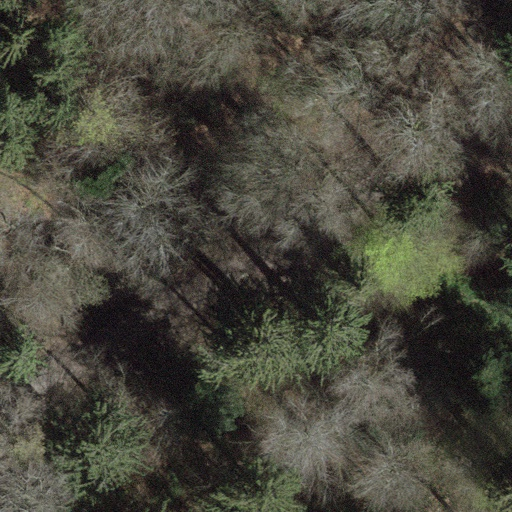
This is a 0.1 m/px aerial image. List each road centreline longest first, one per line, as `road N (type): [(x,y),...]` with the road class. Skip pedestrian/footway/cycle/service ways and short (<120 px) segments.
road 1 (track): [(511,93),(36,371),(0,380)]
road 2 (track): [(511,267),(463,263),(306,217)]
